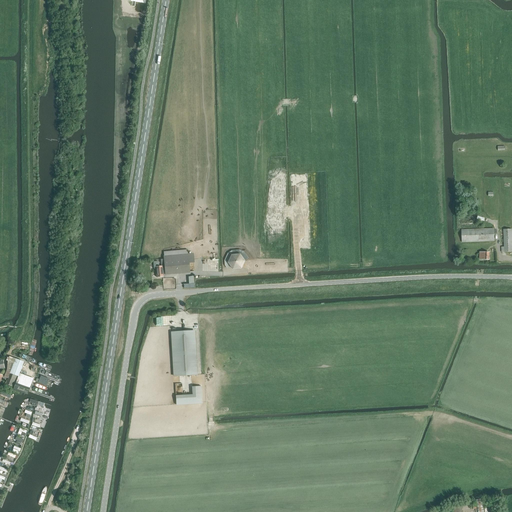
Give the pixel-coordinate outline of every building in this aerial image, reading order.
[(494,241),(494,229),(494,228),(461,230),(462,242),(494,241)] [(511,236),(511,229),(504,229),(504,247),(501,247),(502,252),(511,251),(511,236)] [(164,256),(164,259),(161,259),(161,266),(159,267),(158,262),(153,262),(154,269),(156,269),(156,277),(163,277),(163,275),(165,274),(190,272),(189,263),(194,263),(193,254),(164,256)] [(228,263),(233,269),(242,269),(245,261),(241,254),(232,255),(228,263)] [(202,270),(219,271),(219,259),(203,259),(202,270)] [(16,332),(12,340),(13,341),(14,340),(16,341),(20,333),(18,332),(16,331),(16,332)] [(172,332),(174,360),(175,377),(196,375),(194,331),(172,332)] [(32,382),(33,378),(19,373),(24,362),(9,357),(8,361),(7,370),(7,371),(4,377),(8,378),(7,382),(6,382),(5,384),(14,387),(13,390),(16,391),(27,395),(32,382)] [(40,376),(38,382),(46,386),(49,379),(40,376)] [(192,387),(193,395),(176,396),(176,405),(202,404),(201,387),(192,387)] [(20,435),(26,436),(27,430),(19,428),(18,431),(21,431),(20,435)] [(21,442),(23,443),(24,439),(17,436),(15,443),(20,445),(21,442)] [(484,511),(482,499),(475,500),(476,511),(484,511)]
